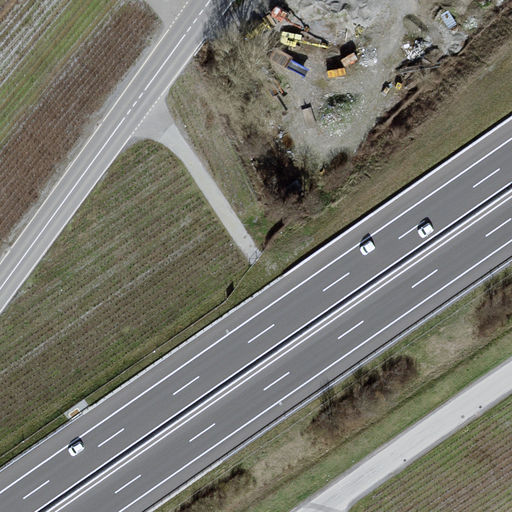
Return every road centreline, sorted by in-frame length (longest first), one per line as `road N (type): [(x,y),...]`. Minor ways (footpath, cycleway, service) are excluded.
road 1 (motorway): [(511,159),(2,511)]
road 2 (motorway): [(88,511),(511,219)]
road 3 (unclassified): [(0,285),(210,0)]
road 4 (unclassified): [(511,372),(319,511)]
road 5 (track): [(134,104),(189,158),(251,253)]
